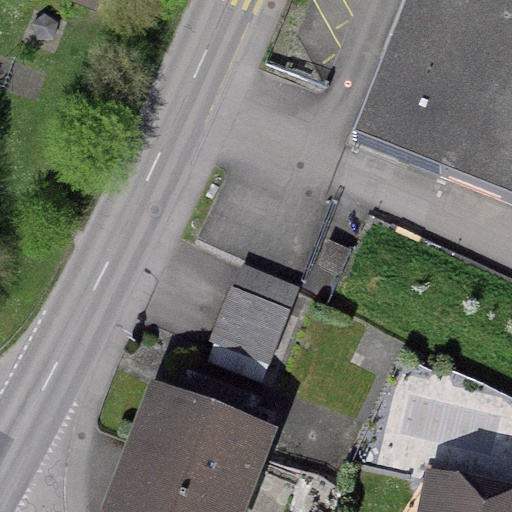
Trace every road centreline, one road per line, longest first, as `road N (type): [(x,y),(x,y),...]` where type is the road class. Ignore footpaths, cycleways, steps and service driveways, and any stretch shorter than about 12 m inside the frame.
road 1 (secondary): [(0,464),(132,213),(228,0)]
road 2 (unknown): [(198,67),(511,204)]
